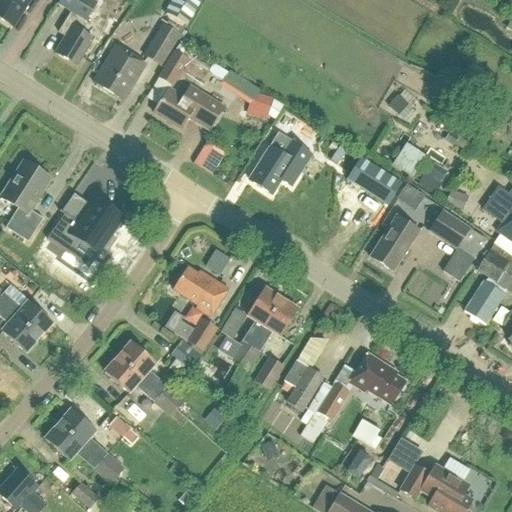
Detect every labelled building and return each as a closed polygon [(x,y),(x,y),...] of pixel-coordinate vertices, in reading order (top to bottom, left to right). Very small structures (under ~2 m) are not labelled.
[(31,0),(1,0),(0,2),(0,21),(13,30),(31,0)] [(75,69),(93,41),(80,32),(97,4),(89,0),(61,0),(58,6),(70,14),(57,34),(64,39),(54,56),(75,69)] [(174,0),(162,23),(183,35),(186,29),(201,0),(174,0)] [(180,38),(165,29),(163,27),(143,59),(161,70),(181,39),(180,38)] [(123,105),(147,68),(117,49),(93,85),(123,105)] [(174,53),(157,80),(172,89),(182,72),(201,83),(206,75),(209,69),(191,58),(188,62),(174,53)] [(209,69),(206,75),(219,83),(225,74),(211,65),(209,69)] [(460,91),(467,77),(450,68),(443,82),(460,91)] [(380,96),(395,122),(410,114),(395,88),(380,96)] [(453,128),(470,103),(447,88),(430,113),(453,128)] [(184,101),(167,91),(152,115),(181,133),(189,121),(209,133),(223,111),(191,91),(184,101)] [(251,103),(247,116),(266,122),(273,101),(258,96),(253,95),(251,103)] [(428,149),(431,137),(418,133),(415,146),(428,149)] [(270,148),(248,182),(271,197),(280,182),(290,188),(310,157),(298,149),(289,143),(289,144),(277,136),(270,148)] [(412,181),(426,160),(406,146),(392,168),(412,181)] [(360,159),(346,181),(387,207),(401,185),(360,159)] [(28,245),(43,221),(31,214),(52,181),(23,163),(0,199),(0,201),(17,213),(6,231),(28,245)] [(430,195),(445,174),(432,165),(418,186),(430,195)] [(406,188),(397,202),(406,207),(415,194),(406,188)] [(511,189),(508,195),(497,188),(481,211),(501,226),(495,234),(511,245),(511,189)] [(111,238),(124,220),(122,220),(121,221),(94,203),(96,201),(94,200),(77,224),(64,215),(63,217),(46,241),(67,256),(76,244),(97,258),(101,253),(105,255),(115,241),(111,238)] [(473,263),(486,243),(441,214),(428,235),(473,263)] [(393,277),(420,234),(394,218),(368,261),(393,277)] [(482,285),(503,298),(506,292),(511,295),(511,256),(494,245),(476,273),(486,279),(482,285)] [(199,277),(187,269),(173,291),(198,307),(195,311),(209,320),(228,291),(201,274),(199,277)] [(484,328),(503,298),(482,285),(463,315),(484,328)] [(251,350),(280,302),(262,292),(246,319),(253,324),(241,344),(251,350)] [(0,300),(0,305),(38,343),(51,328),(28,306),(22,312),(4,296),(0,300)] [(298,313),(280,302),(251,350),(260,356),(272,335),(281,341),(298,313)] [(25,357),(38,343),(0,305),(0,321),(8,329),(2,335),(25,357)] [(501,328),(509,316),(500,310),(492,322),(501,328)] [(511,315),(510,314),(501,328),(511,334),(511,336),(507,344),(509,345),(507,349),(511,351),(511,315)] [(194,333),(181,324),(183,320),(175,315),(164,331),(203,356),(218,332),(201,321),(194,333)] [(213,346),(224,350),(229,337),(219,333),(213,346)] [(191,373),(202,358),(181,343),(171,358),(191,373)] [(239,369),(251,350),(241,344),(230,363),(239,369)] [(132,345),(118,360),(160,398),(161,397),(168,389),(150,373),(156,367),(132,345)] [(251,350),(239,369),(248,375),(260,356),(251,350)] [(349,386),(363,395),(365,393),(391,409),(404,387),(392,379),(395,375),(367,357),(349,386)] [(160,398),(118,360),(105,375),(128,397),(135,389),(153,406),(160,398)] [(269,394),(284,370),(269,361),(254,384),(269,394)] [(302,414),(323,380),(297,363),(284,384),(295,391),(286,405),(302,414)] [(332,425),(350,397),(334,387),(317,415),(332,425)] [(161,397),(177,412),(185,404),(168,389),(161,397)] [(170,420),(177,412),(161,397),(153,406),(170,420)] [(73,411),(59,426),(102,464),(109,457),(90,440),(96,432),(73,411)] [(214,412),(205,424),(216,433),(226,421),(214,412)] [(354,417),(345,435),(372,449),(381,431),(354,417)] [(122,438),(129,431),(117,420),(109,429),(121,439),(122,438)] [(102,464),(59,426),(46,441),(70,463),(75,457),(94,473),(101,465),(102,464)] [(397,438),(422,449),(427,438),(402,427),(397,438)] [(129,431),(122,438),(129,445),(136,437),(129,431)] [(272,444),(260,448),(266,463),(278,458),(272,444)] [(394,454),(388,464),(408,477),(413,470),(415,467),(394,454)] [(356,480),(368,462),(358,455),(346,473),(356,480)] [(101,465),(117,480),(125,471),(109,457),(102,464),(101,465)] [(110,488),(117,480),(101,465),(94,473),(110,488)] [(428,479),(413,470),(408,477),(399,492),(415,502),(420,494),(431,501),(426,508),(432,511),(465,511),(471,503),(456,495),(462,486),(433,469),(428,479)] [(21,511),(41,511),(45,508),(29,494),(34,488),(17,472),(0,491),(0,500),(12,511),(14,511),(18,508),(21,511)] [(89,511),(99,502),(82,486),(72,496),(89,511)] [(313,511),(363,511),(326,489),(312,511),(313,511)] [(157,511),(165,511),(174,502),(163,493),(152,507),(157,511)]
